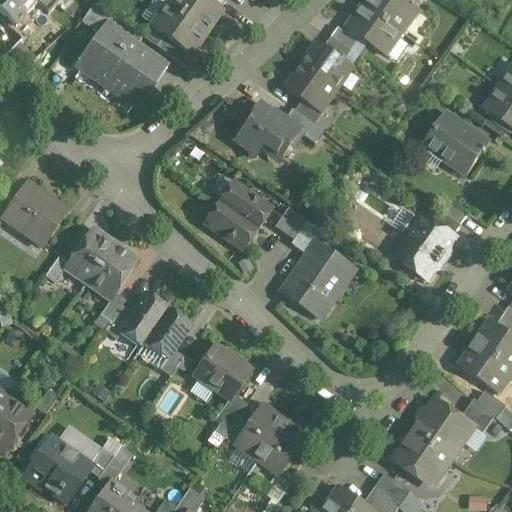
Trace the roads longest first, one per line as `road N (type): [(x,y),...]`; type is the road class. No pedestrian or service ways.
road 1 (residential): [(114,180),(326,385),(362,400),(407,378),(511,222)]
road 2 (residential): [(304,0),(114,180)]
road 3 (residential): [(114,180),(0,100)]
